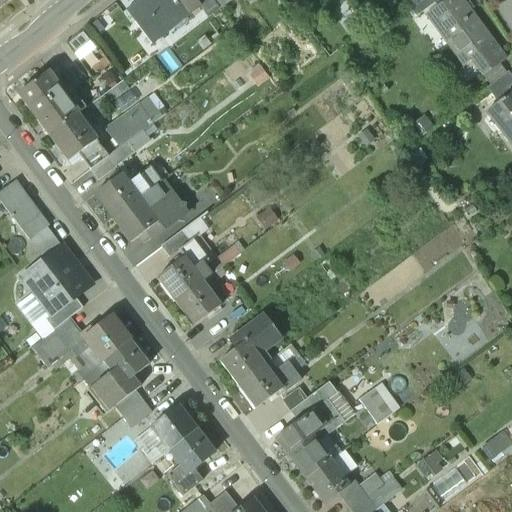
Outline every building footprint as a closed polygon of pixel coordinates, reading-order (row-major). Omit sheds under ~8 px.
[(194,0),(139,0),(126,11),(142,32),(148,27),(159,41),(200,8),(200,7),(194,0)] [(219,8),(212,0),(194,0),(200,7),(200,8),(207,17),(219,8)] [(212,0),(219,8),(219,9),(229,0),(212,0)] [(429,0),(407,0),(404,3),(415,18),(433,5),(429,0)] [(493,44),(460,0),(450,0),(429,15),(465,65),(493,44)] [(465,65),(479,84),(501,68),(507,63),(493,44),(465,65)] [(487,90),(506,75),(501,68),(479,84),(485,92),(487,90)] [(72,93),(66,97),(62,92),(64,91),(50,73),(49,74),(48,73),(17,96),(48,138),(77,116),(86,110),(72,93)] [(511,82),(506,75),(487,90),(495,100),(508,89),(511,85),(511,82)] [(508,89),(495,100),(498,104),(511,94),(508,89)] [(77,116),(86,127),(94,121),(99,127),(109,120),(101,111),(117,99),(111,91),(86,110),(77,116)] [(511,94),(498,104),(486,114),(511,146),(511,94)] [(138,107),(116,123),(130,142),(152,126),(138,107)] [(86,127),(77,116),(48,138),(67,163),(78,155),(82,160),(91,153),(92,155),(100,148),(96,142),(97,141),(86,127)] [(108,158),(100,148),(92,155),(91,153),(82,160),(90,171),(108,158)] [(108,158),(90,171),(98,182),(115,168),(108,158)] [(139,200),(161,184),(148,167),(126,183),(139,200)] [(121,176),(94,196),(112,220),(139,200),(126,183),(121,176)] [(48,228),(15,183),(0,193),(0,203),(29,242),(48,228)] [(112,220),(130,245),(148,231),(154,239),(176,222),(181,223),(183,207),(178,206),(161,183),(161,184),(139,200),(112,220)] [(180,234),(161,249),(168,259),(177,252),(187,245),(180,234)] [(187,245),(177,252),(183,260),(157,279),(175,303),(201,284),(215,273),(209,265),(192,241),(187,245)] [(92,286),(62,247),(21,278),(50,317),(51,317),(75,299),(92,286)] [(233,247),(209,265),(215,273),(239,255),(233,247)] [(201,284),(175,303),(192,326),(218,306),(201,284)] [(75,299),(51,317),(50,317),(46,320),(54,331),(57,330),(70,319),(82,309),(75,299)] [(264,318),(240,336),(246,343),(219,363),(237,386),(269,362),(262,353),(280,339),(264,318)] [(85,339),(70,319),(57,330),(72,350),(74,353),(79,350),(88,343),(85,339)] [(111,319),(85,339),(88,343),(103,363),(129,343),(111,319)] [(54,331),(37,345),(52,365),(72,350),(57,330),(54,331)] [(103,363),(88,343),(79,350),(82,354),(88,362),(76,372),(82,380),(94,370),(103,363)] [(129,343),(103,363),(110,371),(100,379),(93,384),(112,409),(114,407),(134,391),(139,387),(131,377),(147,365),(129,343)] [(276,372),(269,362),(237,386),(254,410),(281,390),(284,394),(300,382),(286,365),(276,372)] [(110,371),(103,363),(94,370),(100,379),(110,371)] [(94,370),(82,380),(88,388),(93,384),(100,379),(94,370)] [(306,400),(290,413),(297,423),(327,401),(328,402),(337,395),(329,384),(306,400)] [(298,390),(282,402),(290,413),(306,400),(298,390)] [(134,391),(114,407),(123,418),(143,403),(134,391)] [(392,416),(373,391),(359,401),(377,426),(392,416)] [(297,423),(275,440),(287,455),(311,437),(323,428),(329,435),(344,424),(328,402),(327,401),(297,423)] [(143,403),(123,418),(130,429),(151,413),(143,403)] [(177,408),(151,429),(164,445),(169,452),(195,432),(177,408)] [(311,437),(287,455),(306,480),(330,462),(317,445),(329,435),(323,428),(311,437)] [(511,442),(504,431),(480,446),(490,461),(511,446),(511,442)] [(195,432),(169,452),(182,468),(178,471),(177,470),(167,477),(182,498),(202,482),(193,470),(213,455),(195,432)] [(164,445),(152,454),(157,461),(158,461),(169,452),(164,445)] [(151,454),(144,460),(150,467),(153,465),(157,461),(152,454),(151,454)] [(417,464),(426,477),(442,467),(436,459),(429,463),(426,458),(417,464)] [(157,461),(153,465),(157,470),(162,466),(158,461),(157,461)] [(343,480),(330,462),(306,480),(325,506),(339,495),(349,488),(343,480)] [(358,489),(348,476),(343,480),(349,488),(339,495),(342,501),(358,489)] [(366,500),(358,489),(342,501),(350,511),(366,500)] [(210,506),(203,497),(183,511),(235,511),(239,509),(225,493),(210,506)] [(239,509),(235,511),(262,511),(252,499),(239,509)] [(372,511),(374,511),(366,500),(350,511),(372,511)]
